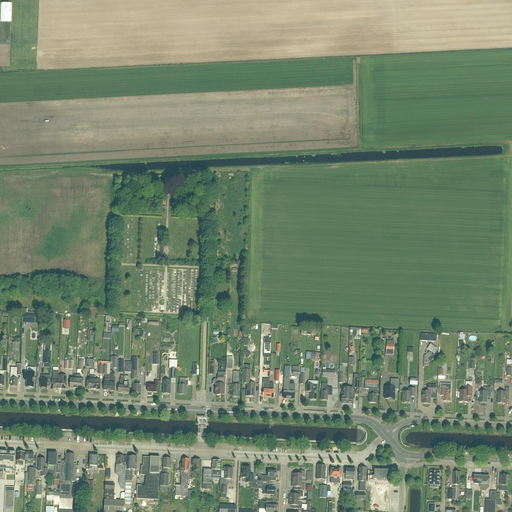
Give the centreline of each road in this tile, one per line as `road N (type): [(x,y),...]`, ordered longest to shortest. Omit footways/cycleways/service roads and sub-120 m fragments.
road 1 (unclassified): [(283,456),(81,447)]
road 2 (tertiary): [(202,410),(0,401)]
road 3 (tertiary): [(355,418),(202,410)]
road 4 (unclassified): [(511,425),(412,420),(385,437)]
